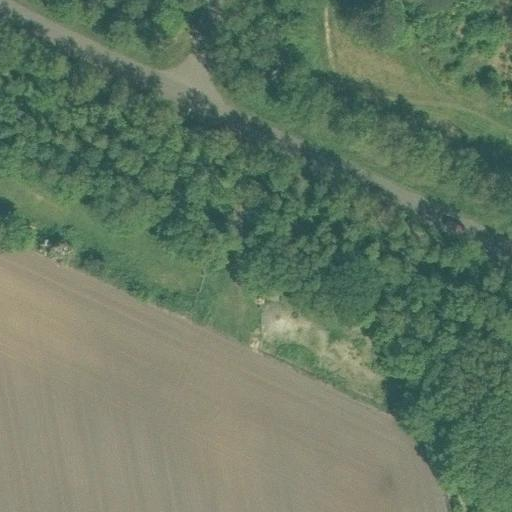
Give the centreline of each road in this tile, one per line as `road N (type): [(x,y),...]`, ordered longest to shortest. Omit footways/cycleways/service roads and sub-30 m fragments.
road 1 (unclassified): [(511,253),(181,94)]
road 2 (unclassified): [(181,94),(0,8)]
